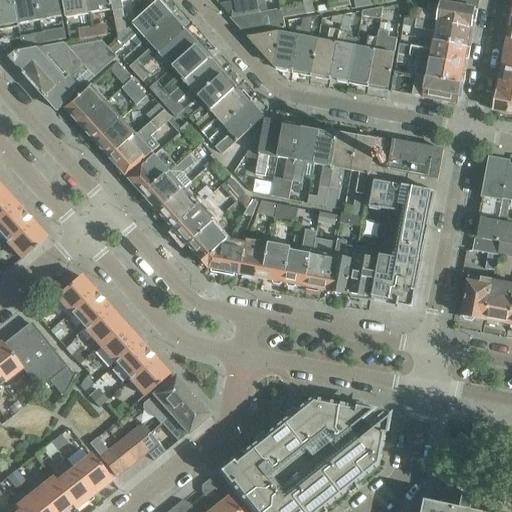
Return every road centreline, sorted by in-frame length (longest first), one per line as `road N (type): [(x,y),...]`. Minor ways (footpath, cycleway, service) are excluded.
road 1 (residential): [(467,131),(280,93),(195,0)]
road 2 (residential): [(429,347),(467,131)]
road 3 (residential): [(119,511),(223,429),(242,353)]
road 4 (residential): [(82,235),(179,339),(242,353)]
road 5 (residential): [(242,353),(424,386)]
road 6 (residential): [(429,347),(252,314)]
road 7 (residential): [(252,314),(197,303),(115,214)]
road 8 (residential): [(115,214),(0,87)]
road 9 (residential): [(367,511),(408,473),(424,386)]
road 10 (residential): [(467,131),(495,0)]
road 11 (residential): [(0,143),(82,235)]
